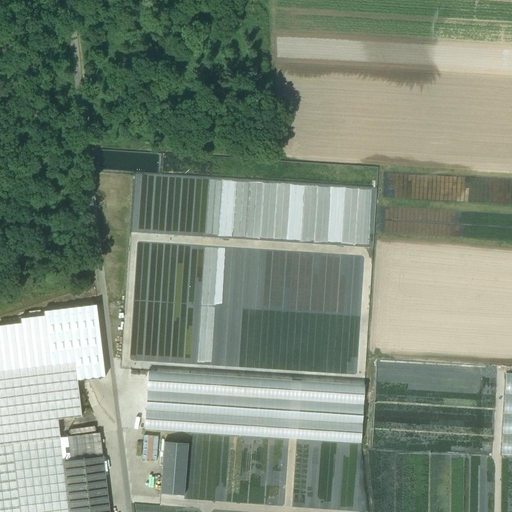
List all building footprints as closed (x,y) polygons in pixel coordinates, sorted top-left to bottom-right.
[(146,203),(145,198),(139,199),(137,189),(134,189),(137,205),(146,203)] [(132,223),(145,223),(145,208),(137,208),(137,213),(132,213),(132,223)] [(96,305),(44,312),(44,316),(20,319),(21,323),(1,326),(1,327),(1,326),(0,325),(0,445),(60,438),(57,420),(81,417),(77,381),(105,378),(96,305)] [(142,362),(140,429),(256,432),(256,435),(306,437),(304,439),(356,441),(359,437),(356,435),(361,435),(361,422),(359,424),(360,381),(351,373),(255,370),(250,375),(251,375),(246,381),(250,385),(242,385),(241,384),(246,379),(227,378),(227,367),(218,367),(218,365),(142,362)] [(511,374),(506,374),(501,456),(511,456),(511,374)] [(100,433),(60,438),(62,460),(102,455),(100,433)] [(60,438),(0,445),(0,511),(68,511),(62,460),(60,438)] [(160,494),(184,496),(188,444),(164,442),(160,494)] [(109,511),(102,455),(62,460),(68,511),(109,511)]
